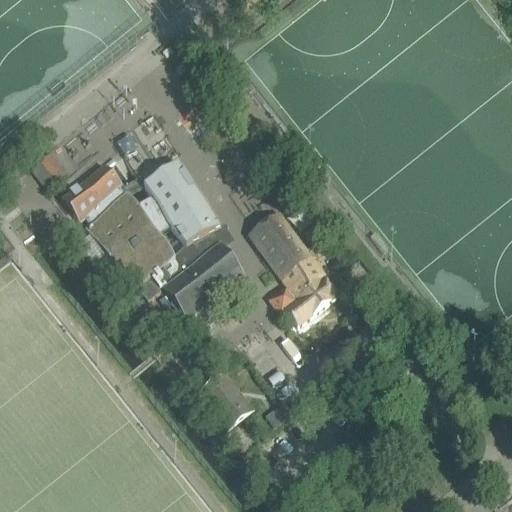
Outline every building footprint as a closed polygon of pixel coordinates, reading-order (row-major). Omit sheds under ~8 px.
[(52,159),(30,176),(46,197),(68,180),(52,159)] [(188,326),(243,283),(219,252),(216,253),(208,241),(220,234),(177,170),(143,192),(151,204),(136,216),(127,203),(123,206),(118,199),(121,196),(103,173),(60,206),(78,229),(84,224),(90,232),(84,236),(132,298),(138,293),(148,307),(164,295),(188,326)] [(306,255),(303,251),(278,220),(250,242),(285,287),(313,265),(315,267),(324,259),(315,247),(306,255)] [(341,300),(315,267),(313,265),(285,287),(288,291),(269,306),(281,321),(286,316),(299,333),(341,300)] [(227,437),(253,417),(224,379),(199,399),(195,394),(188,399),(196,409),(202,404),(227,437)] [(274,432),(286,423),(278,412),(265,422),(274,432)]
